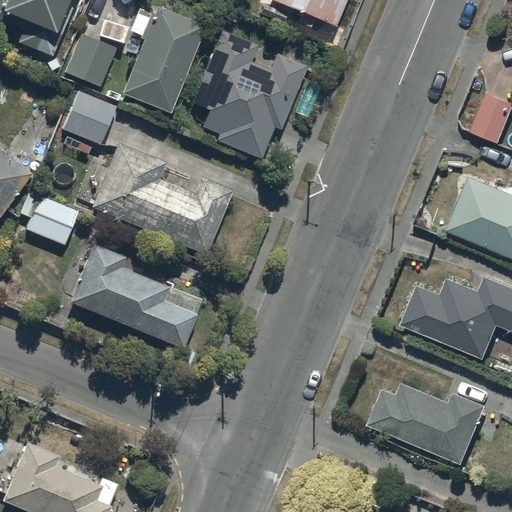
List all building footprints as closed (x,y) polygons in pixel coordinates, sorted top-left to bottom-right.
[(16,37),(50,52),(71,0),(0,0),(0,16),(21,25),(16,37)] [(223,0),(222,3),(237,9),(240,0),(223,0)] [(280,0),(333,21),(341,0),(280,0)] [(153,1),(118,89),(168,108),(202,20),(153,1)] [(214,136),(259,155),(272,123),(279,126),(304,62),(274,50),(268,65),(249,58),(256,41),(219,26),(190,98),(206,104),(199,122),(217,129),(214,136)] [(63,68),(98,82),(113,43),(79,29),(63,68)] [(61,125),(98,140),(114,102),(76,87),(61,125)] [(470,127),(497,138),(511,101),(511,99),(485,88),(470,127)] [(115,137),(88,203),(203,250),(230,185),(198,172),(191,188),(156,174),(163,157),(115,137)] [(0,207),(29,169),(0,147),(0,207)] [(445,226),(511,253),(511,190),(468,172),(445,226)] [(24,225),(62,240),(75,207),(37,191),(24,225)] [(66,298),(180,344),(194,310),(161,296),(167,282),(119,263),(123,252),(90,239),(66,298)] [(416,280),(400,319),(483,353),(497,319),(511,325),(511,282),(484,271),(478,286),(446,273),(439,289),(416,280)] [(367,419),(460,459),(485,401),(453,388),(449,397),(401,377),(396,389),(382,383),(367,419)] [(24,438),(0,496),(0,497),(36,511),(105,511),(109,502),(95,496),(100,482),(53,462),(57,452),(24,438)] [(404,511),(383,503),(378,511),(374,511),(359,506),(356,511),(404,511)]
